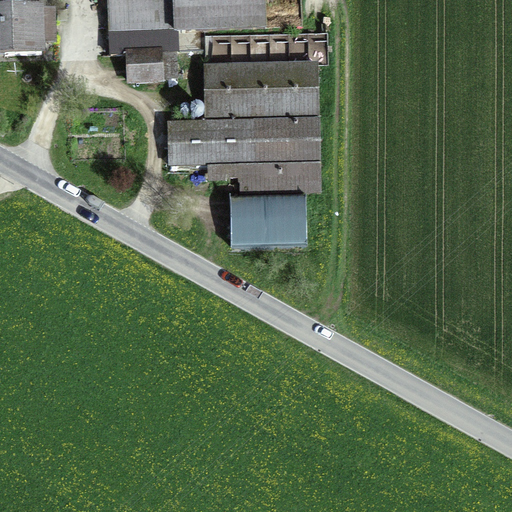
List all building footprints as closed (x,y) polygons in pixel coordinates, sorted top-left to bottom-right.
[(108,0),(111,55),(126,54),(160,52),(178,52),(177,33),(262,29),(260,0),(108,0)] [(34,12),(0,12),(0,61),(35,61),(34,12)] [(160,52),(126,54),(128,83),(162,81),(160,52)] [(311,69),(200,71),(201,127),(226,127),(313,125),(311,69)] [(201,127),(164,128),(165,171),(241,169),(242,188),(321,186),(320,125),(313,125),(226,127),(201,127)]
